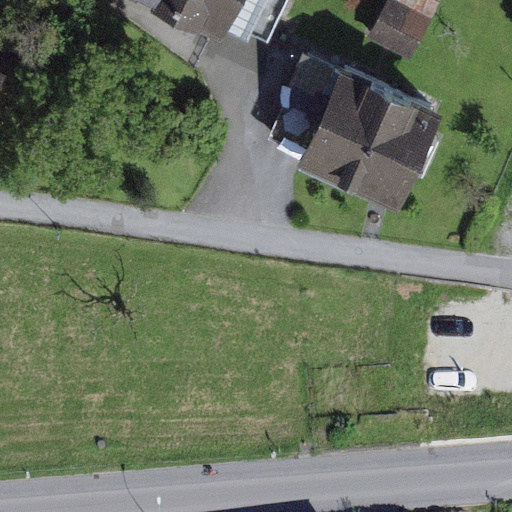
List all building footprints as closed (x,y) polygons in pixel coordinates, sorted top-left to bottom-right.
[(248,0),(142,0),(233,37),(248,0)] [(430,0),(389,0),(371,34),(410,55),(438,4),(430,0)] [(440,114),(304,57),(269,139),(305,154),(300,165),(400,207),(440,114)] [(0,119),(23,69),(0,58),(0,119)] [(511,314),(422,320),(425,367),(390,369),(393,423),(428,421),(429,439),(511,434),(511,314)]
